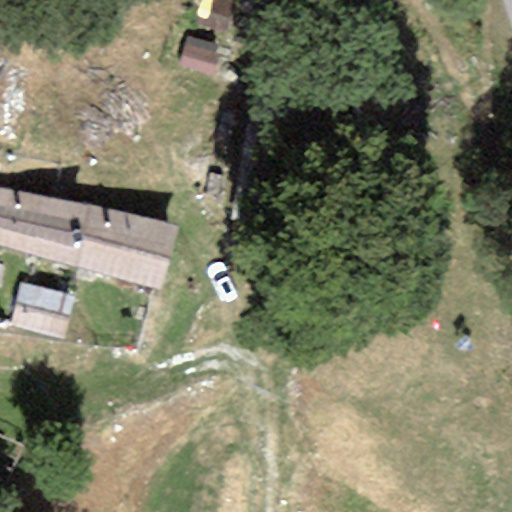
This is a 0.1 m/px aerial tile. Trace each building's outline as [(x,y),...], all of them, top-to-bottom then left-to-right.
[(225,32),(232,1),(229,0),(211,0),(205,28),(225,32)] [(183,46),(178,66),(214,75),(219,55),(214,54),(217,45),(185,37),(183,46)] [(313,86),(253,75),(243,127),(304,138),(313,86)] [(304,138),(243,127),(233,181),(294,192),(304,138)] [(294,192),(233,181),(226,220),(287,231),(294,192)] [(177,227),(87,204),(0,189),(0,247),(71,269),(161,291),(177,227)] [(70,297),(19,284),(9,327),(60,339),(70,297)]
